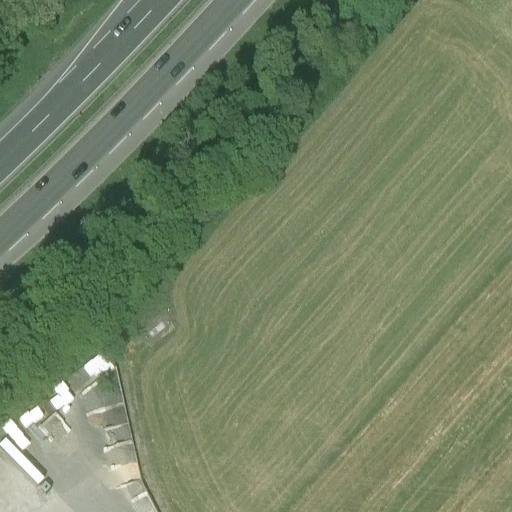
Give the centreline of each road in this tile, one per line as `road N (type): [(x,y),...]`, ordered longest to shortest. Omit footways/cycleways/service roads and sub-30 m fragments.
road 1 (motorway): [(0,231),(227,0)]
road 2 (motorway): [(155,0),(0,156)]
